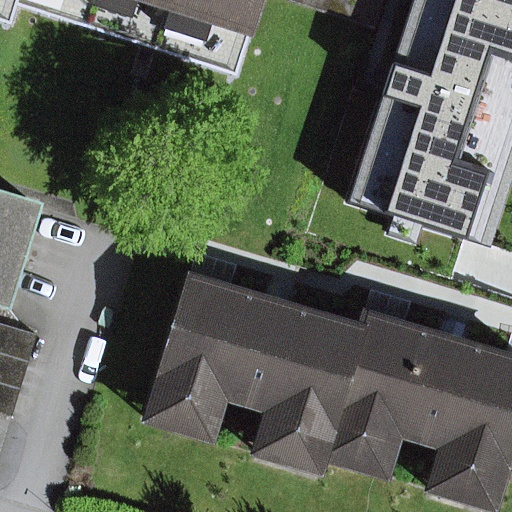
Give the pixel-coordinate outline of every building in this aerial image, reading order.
[(261,0),(152,0),(251,31),(261,0)] [(293,0),(373,25),(381,0),(293,0)] [(391,159),(446,176),(504,5),(487,0),(398,0),(389,30),(352,146),(391,159)] [(381,0),(373,25),(389,30),(398,0),(381,0)] [(446,176),(391,159),(365,241),(419,259),(446,176)] [(0,290),(9,293),(36,208),(0,197),(0,290)] [(328,437),(361,331),(359,331),(190,279),(154,399),(218,419),(225,396),(269,410),(262,432),(326,452),(330,437),(328,437)] [(7,304),(10,294),(9,293),(0,290),(0,304),(7,307),(7,304)] [(328,437),(330,437),(391,456),(398,433),(442,447),(435,469),(499,489),(511,445),(511,362),(363,317),(359,331),(361,331),(328,437)] [(0,354),(29,363),(37,336),(0,324),(0,354)] [(0,354),(0,384),(21,391),(29,363),(0,354)] [(21,391),(0,384),(0,413),(12,418),(21,391)] [(148,420),(211,439),(218,419),(154,399),(148,420)] [(385,476),(391,456),(330,437),(326,452),(262,432),(256,453),(319,472),(324,457),(385,476)] [(429,490),(493,509),(499,489),(435,469),(429,490)]
